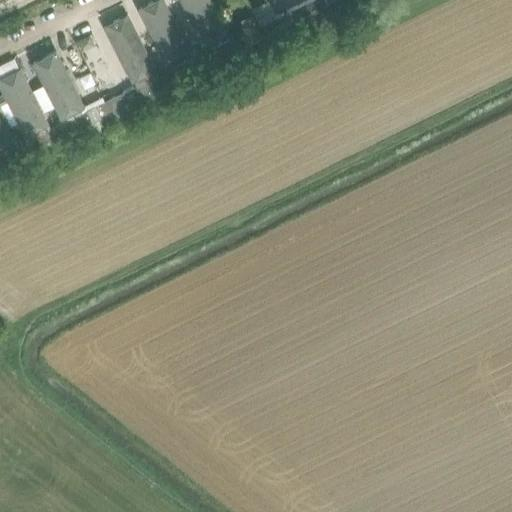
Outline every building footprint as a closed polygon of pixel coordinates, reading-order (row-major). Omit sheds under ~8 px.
[(161,0),(154,0),(139,8),(166,63),(188,52),(161,0)] [(209,0),(181,0),(200,36),(222,25),(209,0)] [(305,0),(293,6),(264,21),(271,36),(301,21),(299,17),(328,2),(327,0),(305,0)] [(47,20),(69,11),(65,2),(44,11),(47,20)] [(127,14),(105,26),(133,81),(134,80),(155,70),(127,14)] [(92,99),(118,87),(87,22),(61,34),(92,99)] [(242,24),(227,31),(230,37),(236,47),(250,40),(242,24)] [(230,37),(206,49),(211,60),(236,47),(230,37)] [(200,38),(187,44),(193,56),(199,66),(211,60),(206,49),(200,38)] [(55,51),(33,62),(60,117),(82,106),(55,51)] [(193,56),(168,68),(174,79),(199,66),(193,56)] [(19,69),(0,78),(0,86),(25,135),(46,124),(19,69)] [(137,84),(134,85),(139,95),(141,94),(162,84),(155,70),(134,80),(137,84)] [(134,85),(122,91),(127,101),(139,95),(134,85)] [(122,91),(92,107),(97,117),(122,105),(128,102),(127,101),(122,91)] [(97,117),(79,127),(83,135),(101,125),(99,120),(104,117),(107,123),(126,113),(122,105),(97,117)] [(92,107),(61,122),(66,133),(79,127),(97,117),(92,107)] [(0,118),(0,147),(11,141),(0,118)] [(51,127),(20,143),(26,153),(56,138),(51,127)] [(20,143),(0,153),(0,166),(26,153),(20,143)]
